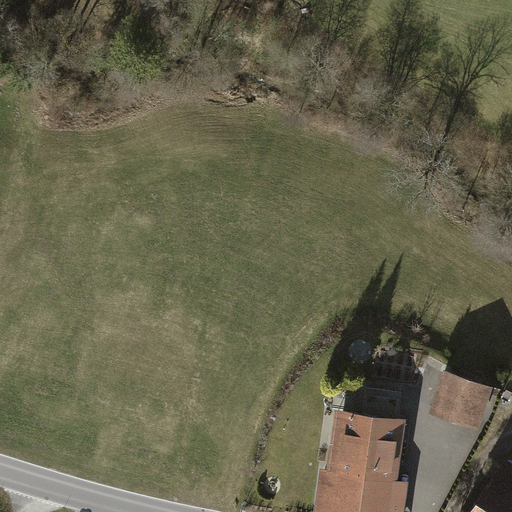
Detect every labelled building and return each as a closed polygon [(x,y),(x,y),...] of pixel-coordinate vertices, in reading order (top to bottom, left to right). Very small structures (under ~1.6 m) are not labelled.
[(133,361),(117,360),(117,373),(132,374),(133,361)] [(441,376),(426,417),(473,434),(488,393),(441,376)] [(398,395),(361,390),(358,415),(395,419),(398,395)] [(315,472),(309,511),(397,511),(401,485),(394,484),(401,424),(328,415),(321,473),(315,472)] [(511,511),(511,472),(501,465),(469,511),(511,511)]
